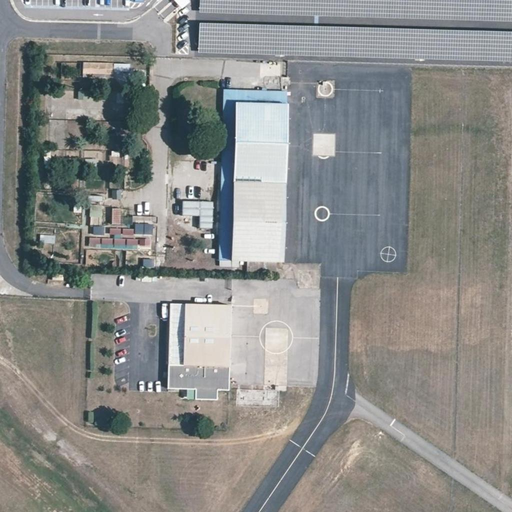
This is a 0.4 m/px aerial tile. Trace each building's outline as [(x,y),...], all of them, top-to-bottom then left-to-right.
[(511,0),(199,0),(199,15),(511,24),(511,0)] [(511,33),(199,24),(198,54),(511,63),(511,33)] [(113,64),(83,63),(83,73),(113,74),(113,64)] [(222,90),(219,260),(247,260),(246,273),(276,274),(276,262),(283,262),(287,92),(222,90)] [(230,306),(169,304),(168,388),(187,390),(194,390),(194,400),(215,401),(215,391),(227,391),(228,384),(230,306)]
